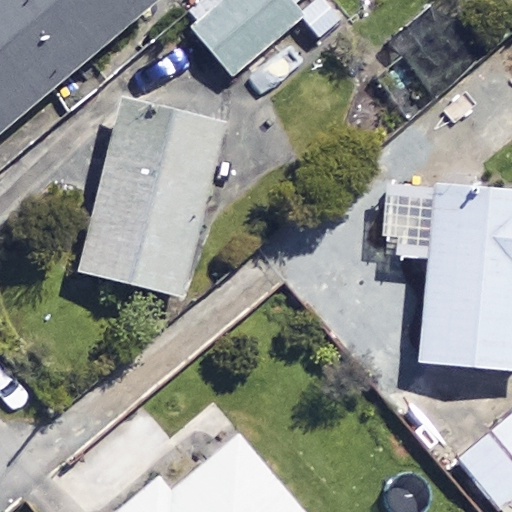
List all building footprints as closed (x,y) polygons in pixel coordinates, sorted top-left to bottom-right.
[(169,7),(162,0),(0,0),(0,139),(4,144),(169,7)] [(303,24),(283,0),(232,0),(195,32),(237,80),(303,24)] [(239,137),(127,105),(79,274),(191,306),(239,137)] [(511,199),(397,192),(392,263),(436,266),(429,370),(511,375),(511,199)] [(511,511),(511,424),(463,464),(501,511),(511,511)] [(304,511),(244,441),(178,497),(166,482),(130,511),(304,511)]
